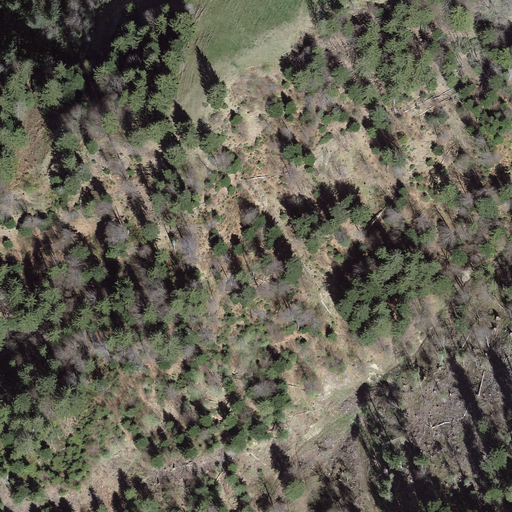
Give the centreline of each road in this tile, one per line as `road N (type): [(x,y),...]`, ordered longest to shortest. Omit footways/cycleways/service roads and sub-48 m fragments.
road 1 (track): [(262,511),(302,442),(349,420),(361,440),(373,511)]
road 2 (track): [(44,168),(103,70),(111,0)]
